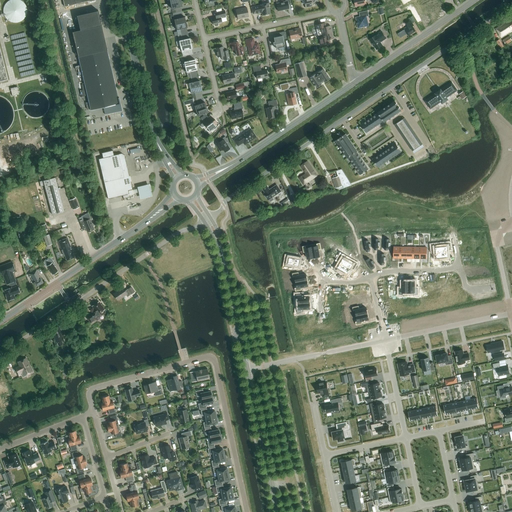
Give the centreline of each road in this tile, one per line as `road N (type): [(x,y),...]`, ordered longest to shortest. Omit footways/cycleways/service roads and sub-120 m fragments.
road 1 (unclassified): [(207,219),(511,3)]
road 2 (tertiary): [(207,219),(225,261),(276,511)]
road 3 (unclassified): [(0,354),(207,219)]
road 4 (tertiary): [(196,182),(356,81)]
road 5 (secondary): [(177,176),(154,138),(120,0)]
road 6 (residential): [(246,511),(212,359)]
road 7 (residential): [(94,414),(92,389),(212,359)]
road 8 (tertiary): [(356,81),(474,0)]
road 9 (secondary): [(3,319),(119,240)]
road 10 (residential): [(371,275),(459,268),(465,286),(492,288)]
road 11 (residential): [(385,340),(511,313)]
